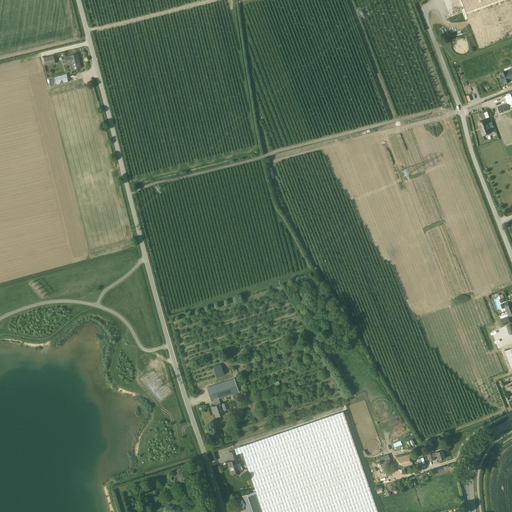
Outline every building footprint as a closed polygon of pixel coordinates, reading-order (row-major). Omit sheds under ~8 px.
[(443,0),(449,17),(461,13),(457,0),(443,0)] [(72,71),(81,68),(77,54),(70,55),(70,56),(65,57),(67,62),(69,62),(72,71)] [(44,57),(46,65),(56,63),(54,55),(44,57)] [(504,82),(504,83),(509,82),(508,80),(511,79),(511,71),(506,73),(505,72),(501,74),(501,75),(504,82)] [(51,86),(69,81),(67,73),(49,78),(51,85),(51,86)] [(510,108),(508,103),(498,107),(500,113),(510,109),(510,108)] [(483,135),(491,132),(486,120),(479,122),(483,135)] [(266,168),(269,181),(274,180),(271,167),(266,168)] [(511,314),(511,303),(509,304),(508,301),(501,304),(502,309),(506,307),(509,316),(511,314)] [(508,317),(501,319),(503,326),(510,323),(508,317)] [(217,378),(225,375),(221,364),(213,367),(217,378)] [(224,414),(221,404),(219,399),(239,392),(234,378),(206,388),(211,402),(215,400),(216,405),(212,407),(213,411),(214,411),(216,417),(224,414)] [(234,449),(235,451),(236,455),(242,453),(249,472),(256,491),(242,496),(247,511),(378,511),(376,505),(344,411),(234,449)] [(409,447),(416,445),(413,437),(406,440),(409,447)] [(445,458),(442,450),(436,452),(433,453),(432,453),(428,454),(429,461),(434,459),(433,457),(437,456),(438,460),(445,458)] [(239,461),(236,455),(235,451),(229,453),(232,461),(228,462),(230,468),(229,469),(231,474),(240,471),(236,462),(239,461)] [(412,465),(409,453),(396,456),(399,469),(412,465)] [(393,466),(391,458),(385,460),(387,468),(393,466)]
